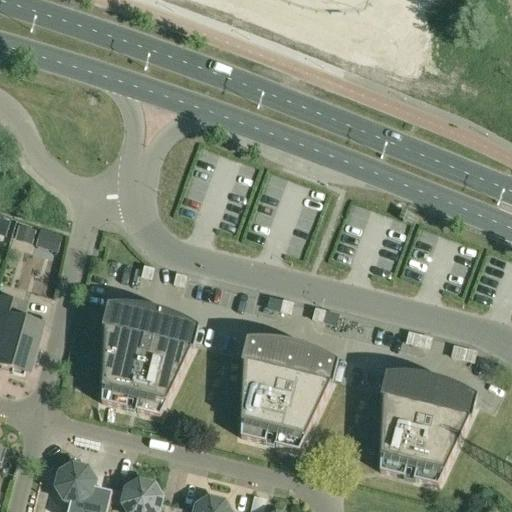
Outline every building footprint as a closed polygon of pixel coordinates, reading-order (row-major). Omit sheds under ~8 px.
[(298,200),(294,218),(313,222),(317,203),(298,200)] [(15,241),(32,246),(37,232),(19,226),(15,241)] [(53,235),(49,253),(58,254),(63,238),(53,235)] [(0,327),(5,329),(0,347),(0,367),(13,371),(12,375),(23,378),(24,374),(30,376),(34,364),(37,365),(41,352),(37,351),(44,327),(22,321),(27,306),(0,298),(0,327)] [(160,420),(192,352),(195,339),(108,318),(105,330),(101,405),(126,411),(129,397),(138,400),(135,414),(160,420)] [(437,358),(440,345),(418,340),(415,352),(437,358)] [(299,454),(331,386),(334,374),(247,352),(244,365),(240,440),(265,446),(268,432),(277,434),(274,448),(299,454)] [(383,399),(379,474),(404,480),(408,466),(417,468),(413,482),(438,489),(469,421),(473,408),(386,386),(383,399)] [(107,511),(112,495),(94,491),(96,484),(88,470),(73,467),(59,475),(55,490),(63,504),(70,505),(68,511),(107,511)] [(177,511),(161,507),(162,500),(154,487),(139,483),(125,491),(122,506),(125,511),(177,511)] [(229,511),(224,504),(209,500),(196,508),(194,511),(182,511),(177,511),(229,511)]
